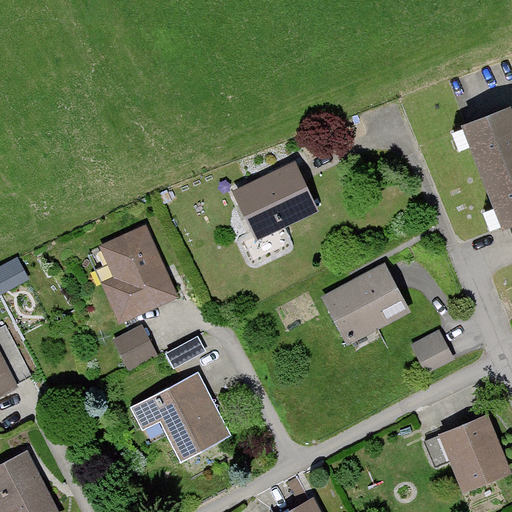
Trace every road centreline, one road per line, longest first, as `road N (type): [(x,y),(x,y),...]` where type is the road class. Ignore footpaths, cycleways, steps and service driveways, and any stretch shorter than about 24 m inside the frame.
road 1 (residential): [(506,355),(208,511)]
road 2 (residential): [(506,355),(401,127),(339,151)]
